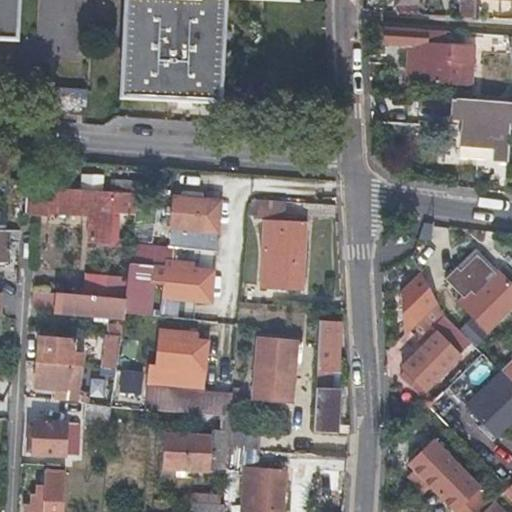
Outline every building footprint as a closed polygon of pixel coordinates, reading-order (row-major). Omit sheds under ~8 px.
[(13,0),(0,0),(0,40),(11,41),(13,0)] [(215,106),(222,1),(212,0),(120,0),(114,100),(215,106)] [(416,0),(394,0),(396,13),(417,14),(416,0)] [(475,16),(474,0),(462,0),(463,15),(475,16)] [(410,81),(441,83),(472,85),(473,61),(450,60),(451,43),(426,41),(426,29),(384,27),(384,43),(412,45),(410,81)] [(68,87),(35,85),(34,98),(34,102),(66,104),(68,87)] [(419,112),(420,105),(420,99),(393,96),(392,110),(419,112)] [(433,113),(441,114),(449,115),(449,118),(460,119),(458,157),(504,160),(506,122),(511,122),(511,101),(434,97),(433,113)] [(66,104),(34,102),(33,110),(66,112),(66,104)] [(111,193),(139,195),(144,196),(145,185),(112,183),(111,193)] [(89,226),(114,228),(115,214),(112,214),(113,196),(97,195),(96,197),(51,194),(52,189),(28,188),(27,212),(49,214),(49,211),(90,215),(89,226)] [(203,229),(204,215),(206,200),(174,197),(171,227),(203,229)] [(248,206),(248,211),(248,216),(283,219),(285,203),(254,201),(248,206)] [(263,288),(282,289),(301,290),(304,224),(266,222),(263,288)] [(113,243),(114,228),(89,226),(87,241),(113,243)] [(0,266),(7,267),(9,238),(19,239),(20,231),(0,229),(0,266)] [(196,300),(198,285),(199,270),(167,267),(164,297),(196,300)] [(470,291),(464,296),(458,302),(486,330),(511,304),(511,284),(500,272),(475,296),(470,291)] [(62,292),(84,293),(85,276),(63,275),(62,292)] [(85,297),(125,301),(127,279),(88,275),(85,297)] [(424,346),(413,358),(401,369),(424,392),(460,356),(433,328),(445,316),(435,300),(421,275),(402,294),(403,324),(404,325),(405,326),(407,327),(424,346)] [(123,318),(125,301),(85,297),(32,292),(30,304),(33,305),(33,307),(54,309),(54,311),(123,318)] [(483,333),(468,317),(460,325),(474,341),(483,333)] [(339,389),(336,389),(333,388),(333,370),(338,370),(339,323),(318,322),(316,432),(338,433),(339,389)] [(109,328),(108,335),(120,336),(121,336),(122,324),(112,323),(109,328)] [(120,336),(108,335),(106,335),(102,370),(116,371),(119,344),(120,336)] [(157,366),(173,368),(190,370),(192,339),(160,336),(157,366)] [(38,338),(35,363),(72,367),(85,368),(86,356),(73,355),(74,343),(38,338)] [(134,345),(119,344),(116,371),(132,373),(134,345)] [(255,397),(273,398),(291,399),(295,353),(259,350),(255,397)] [(85,404),(95,405),(96,398),(87,397),(87,390),(70,389),(72,367),(35,363),(33,388),(68,391),(67,403),(85,404)] [(148,373),(148,378),(148,384),(149,384),(157,385),(164,386),(165,374),(148,373)] [(496,439),(511,424),(511,384),(505,377),(493,389),(497,394),(475,416),(496,439)] [(147,405),(156,406),(157,385),(149,384),(147,405)] [(164,386),(157,385),(156,406),(223,414),(222,431),(216,431),(215,436),(166,432),(164,466),(226,472),(226,461),(228,447),(229,432),(232,392),(164,386)] [(111,407),(95,405),(85,404),(83,423),(110,425),(111,407)] [(33,453),(54,454),(75,456),(77,424),(34,422),(33,453)] [(228,447),(258,449),(259,434),(229,432),(228,447)] [(410,462),(431,485),(453,508),(477,486),(433,440),(410,462)] [(257,464),(258,449),(228,447),(226,461),(257,464)] [(511,465),(498,479),(506,487),(511,480),(511,465)] [(63,511),(65,471),(55,470),(45,470),(43,506),(24,505),(23,511),(63,511)] [(282,511),(283,505),(286,473),(247,470),(243,511),(282,511)] [(511,480),(506,487),(503,490),(511,499),(511,480)] [(222,511),(223,494),(194,493),(193,511),(222,511)] [(474,511),(480,511),(493,499),(492,497),(474,511)] [(480,511),(505,511),(493,499),(480,511)]
